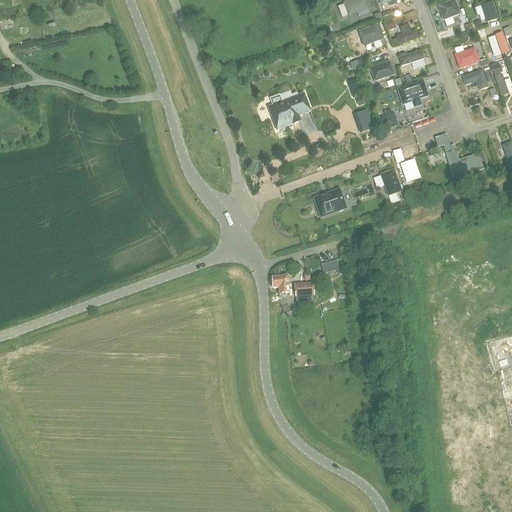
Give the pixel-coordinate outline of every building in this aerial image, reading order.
[(367,10),(363,0),(353,0),(344,3),(349,16),(367,10)] [(444,21),(460,15),(455,1),(439,7),(444,21)] [(483,13),(485,19),(487,23),(498,20),(493,3),(481,7),(483,13)] [(398,23),(389,26),(392,36),(401,33),(398,23)] [(377,24),(358,31),(364,46),(382,39),(377,24)] [(416,32),(411,33),(408,25),(400,28),(402,36),(397,38),(400,45),(418,39),(416,32)] [(502,56),(509,53),(503,34),(495,37),(502,56)] [(355,43),(358,51),(363,49),(360,41),(355,43)] [(460,70),(478,63),(474,50),(455,56),(460,70)] [(424,66),(422,60),(423,60),(420,52),(399,59),(402,67),(412,64),(413,69),(424,66)] [(374,82),(392,76),(388,63),(370,69),(374,82)] [(499,65),(491,67),(494,75),(502,72),(499,65)] [(488,83),(492,81),(489,71),(484,72),(488,83)] [(473,88),(477,87),(479,91),(487,88),(482,72),(463,78),(465,86),(471,84),(473,88)] [(406,85),(413,83),(410,74),(402,76),(406,85)] [(502,76),(495,78),(501,98),(509,96),(502,76)] [(347,84),(353,100),(361,97),(356,81),(347,84)] [(422,106),(420,100),(428,97),(422,82),(398,90),(404,105),(412,102),(414,108),(422,106)] [(493,92),(496,100),(501,98),(498,90),(493,92)] [(290,117),(309,109),(304,97),(303,95),(288,101),(282,103),(279,96),(270,100),(272,106),(268,108),(272,118),(277,131),(280,130),(293,125),(293,123),(290,117)] [(392,123),(394,130),(402,128),(399,120),(392,123)] [(454,180),(473,174),(487,170),(482,154),(458,162),(454,147),(450,148),(449,144),(443,146),(454,180)] [(510,171),(511,169),(511,149),(510,144),(502,147),(510,171)] [(401,192),(394,171),(381,176),(388,196),(401,192)] [(323,196),(324,199),(316,202),(315,199),(314,199),(321,218),(346,209),(339,190),(328,194),(327,194),(327,195),(324,196),(323,196)] [(402,194),(393,198),(396,208),(406,205),(402,194)] [(308,220),(318,217),(316,211),(306,214),(308,220)] [(324,274),(338,271),(336,262),(322,265),(324,274)] [(289,295),(288,277),(272,278),(272,284),(273,289),(279,289),(279,295),(285,295),(289,295)] [(295,284),(296,298),(314,297),(313,283),(295,284)]
